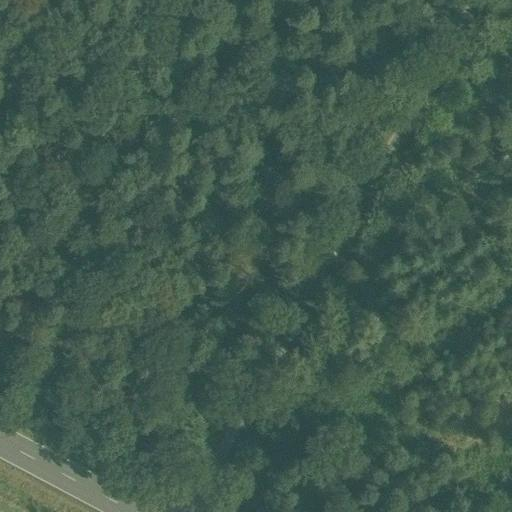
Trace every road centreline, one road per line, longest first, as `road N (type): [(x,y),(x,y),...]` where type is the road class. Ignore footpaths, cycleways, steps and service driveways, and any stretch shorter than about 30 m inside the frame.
road 1 (track): [(187,511),(479,0)]
road 2 (secondary): [(0,443),(130,511)]
